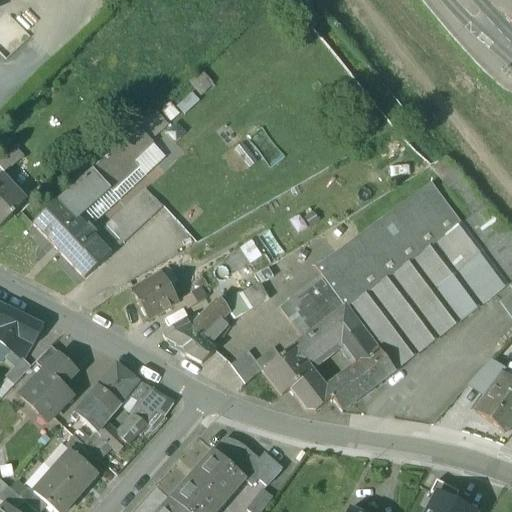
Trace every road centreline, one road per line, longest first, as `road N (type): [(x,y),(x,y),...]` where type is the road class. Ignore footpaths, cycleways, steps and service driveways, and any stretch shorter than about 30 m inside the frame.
road 1 (residential): [(203,400),(295,431),(460,456),(511,477)]
road 2 (residential): [(0,281),(203,400)]
road 3 (secondary): [(384,0),(511,168)]
road 4 (residential): [(203,400),(107,511)]
